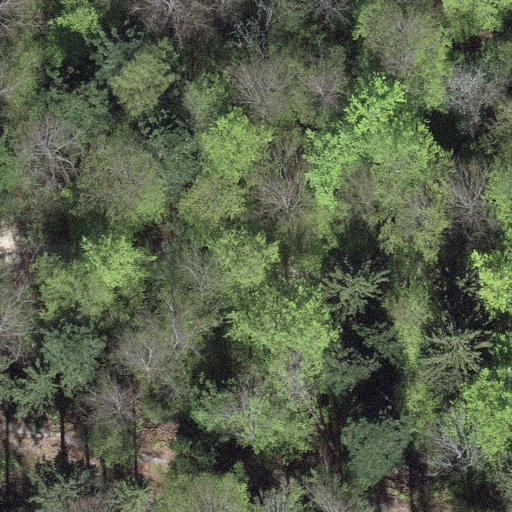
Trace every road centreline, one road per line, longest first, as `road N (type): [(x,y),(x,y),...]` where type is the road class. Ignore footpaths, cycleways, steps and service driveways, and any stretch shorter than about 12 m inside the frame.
road 1 (track): [(0,250),(50,259),(511,280)]
road 2 (track): [(0,430),(116,474),(259,511)]
